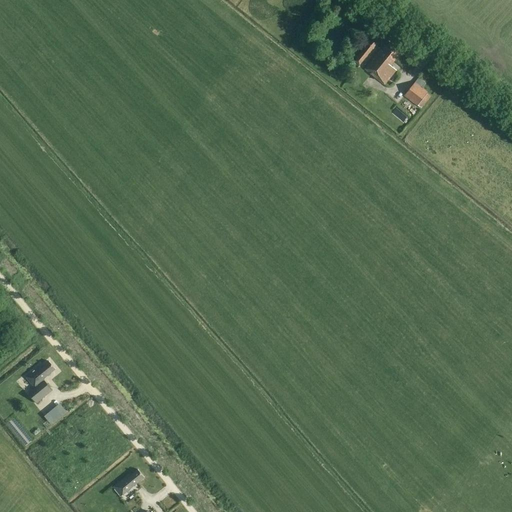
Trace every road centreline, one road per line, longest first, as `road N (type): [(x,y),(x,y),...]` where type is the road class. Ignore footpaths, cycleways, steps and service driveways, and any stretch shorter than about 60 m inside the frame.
road 1 (track): [(0,277),(191,511)]
road 2 (unclassified): [(511,112),(372,0)]
